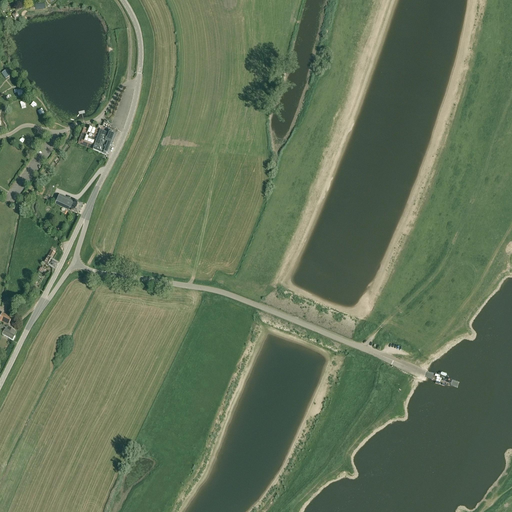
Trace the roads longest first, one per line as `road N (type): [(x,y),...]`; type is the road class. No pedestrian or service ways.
road 1 (tertiary): [(418,373),(232,296),(72,263)]
road 2 (track): [(511,88),(443,263),(359,347)]
road 3 (tertiary): [(88,205),(125,131),(138,83),(139,34),(122,0)]
